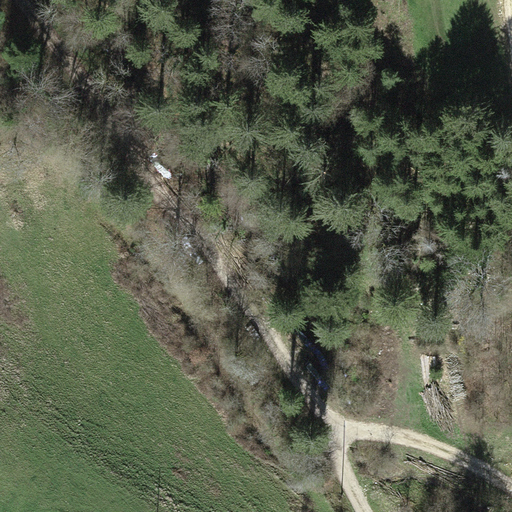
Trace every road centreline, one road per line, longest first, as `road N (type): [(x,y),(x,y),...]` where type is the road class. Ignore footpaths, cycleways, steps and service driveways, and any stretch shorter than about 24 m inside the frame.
road 1 (track): [(330,432),(165,175),(18,0)]
road 2 (track): [(330,432),(425,441),(511,488)]
